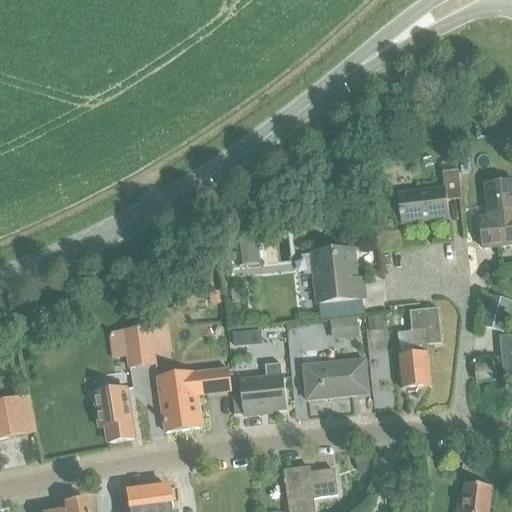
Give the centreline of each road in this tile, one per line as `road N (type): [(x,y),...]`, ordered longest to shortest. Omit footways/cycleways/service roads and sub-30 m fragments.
road 1 (residential): [(0,491),(340,437),(511,438)]
road 2 (secondary): [(0,282),(215,173),(357,69)]
road 3 (unknown): [(454,437),(469,301),(445,280),(400,278)]
road 4 (secondary): [(357,69),(505,5)]
